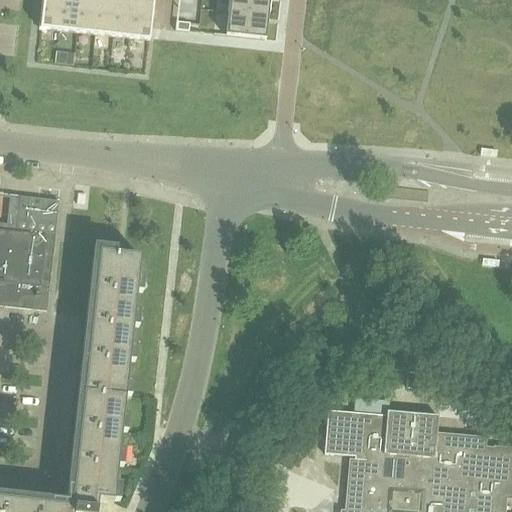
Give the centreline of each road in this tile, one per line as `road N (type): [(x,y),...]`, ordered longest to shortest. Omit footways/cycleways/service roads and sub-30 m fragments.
road 1 (residential): [(150,511),(201,365),(227,176)]
road 2 (residential): [(274,202),(511,227)]
road 3 (residential): [(511,191),(411,173),(280,167)]
road 4 (residential): [(0,472),(28,474),(47,455),(57,337),(0,331)]
road 5 (residential): [(227,176),(0,145)]
road 6 (residential): [(285,129),(298,0)]
